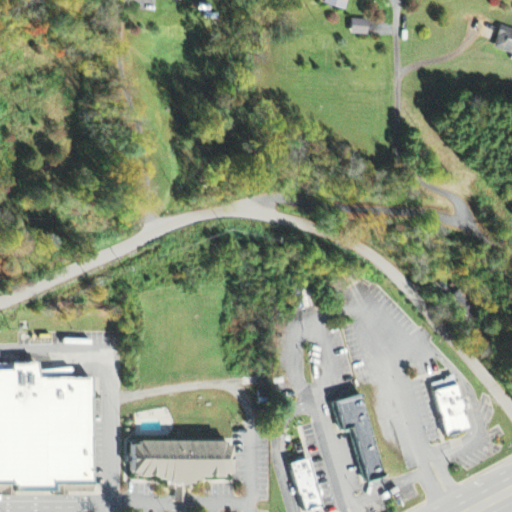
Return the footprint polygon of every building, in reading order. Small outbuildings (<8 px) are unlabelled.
[(343,13),(347,0),(322,0),(321,6),(343,13)] [(349,36),(366,37),(367,22),(350,21),(349,36)] [(494,51),(511,55),(511,32),(499,30),(494,51)] [(478,309),(461,291),(451,301),(468,318),(478,309)] [(0,367),(9,367),(9,360),(35,360),(35,372),(89,372),(90,488),(0,488),(0,367)] [(469,428),(442,435),(430,390),(456,382),(469,428)] [(381,472),(362,477),(347,424),(337,427),(330,401),(358,393),(381,472)] [(227,474),(129,474),(129,438),(227,438),(227,474)] [(320,503),(302,509),(287,462),(305,456),(320,503)]
